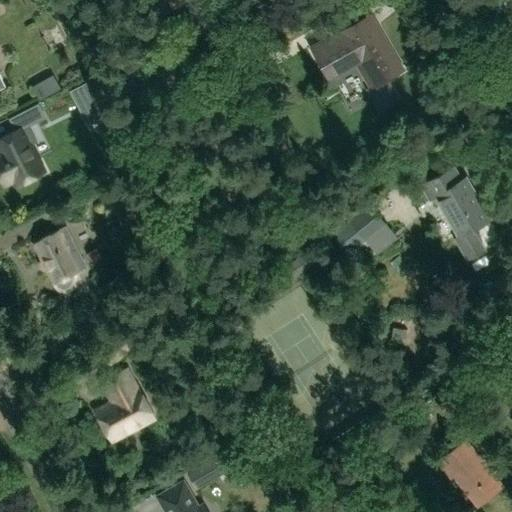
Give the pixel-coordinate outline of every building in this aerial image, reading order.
[(386,79),(401,70),(379,30),(360,41),(351,26),(340,32),(312,48),(329,77),(355,62),(370,88),(368,89),(380,110),(398,99),(386,79)] [(274,67),(253,82),(266,101),(287,86),(274,67)] [(90,82),(72,91),(81,109),(99,100),(90,82)] [(30,108),(37,123),(46,118),(38,104),(30,108)] [(22,129),(0,139),(0,151),(6,163),(0,165),(0,172),(6,185),(26,175),(29,180),(46,171),(45,170),(38,156),(31,143),(29,144),(22,129)] [(472,227),(489,217),(465,177),(449,186),(441,173),(421,184),(429,198),(436,194),(459,235),(455,238),(467,258),(484,248),(472,227)] [(351,219),(332,234),(348,254),(365,241),(386,223),(369,203),(351,219)] [(87,266),(66,226),(35,242),(55,282),(87,266)] [(320,256),(312,246),(280,270),(287,280),(320,256)] [(102,258),(97,248),(87,253),(92,263),(102,258)] [(184,316),(200,309),(192,291),(176,297),(184,316)] [(103,309),(74,326),(76,330),(50,346),(59,362),(115,328),(103,309)] [(120,336),(96,350),(106,366),(129,353),(120,336)] [(136,384),(155,370),(140,351),(121,365),(136,384)] [(484,368),(472,378),(482,390),(494,380),(484,368)] [(125,371),(103,382),(114,402),(97,411),(112,438),(121,433),(125,434),(135,428),(136,425),(151,417),(137,390),(135,391),(125,371)] [(455,392),(437,406),(450,423),(468,408),(455,392)] [(476,505),(502,485),(465,438),(437,460),(450,477),(453,476),(476,505)] [(226,449),(187,472),(196,488),(236,465),(226,449)] [(208,511),(202,501),(198,504),(183,478),(157,493),(167,510),(170,509),(171,511),(208,511)] [(407,511),(395,495),(370,511),(407,511)]
